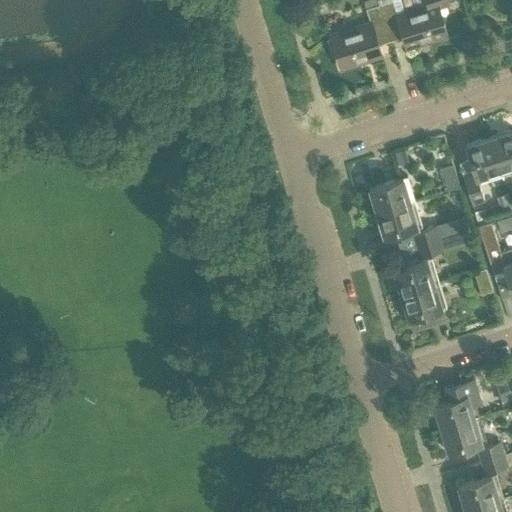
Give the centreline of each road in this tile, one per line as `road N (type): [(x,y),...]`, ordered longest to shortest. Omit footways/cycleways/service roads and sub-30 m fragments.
road 1 (residential): [(362,381),(292,153)]
road 2 (residential): [(292,153),(511,84)]
road 3 (residential): [(292,153),(248,0)]
road 4 (residential): [(362,381),(511,337)]
road 5 (residential): [(402,511),(362,381)]
